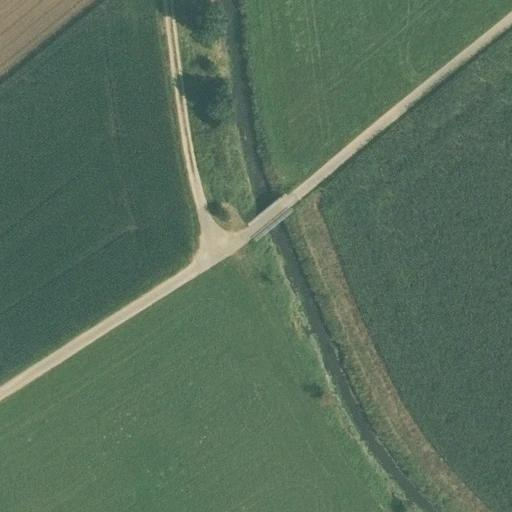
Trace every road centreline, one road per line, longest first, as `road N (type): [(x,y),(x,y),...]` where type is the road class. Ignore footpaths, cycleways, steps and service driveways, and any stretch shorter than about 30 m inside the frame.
road 1 (track): [(0,394),(217,255),(511,21)]
road 2 (track): [(236,241),(279,335),(386,511)]
road 3 (track): [(174,0),(184,151),(217,255)]
